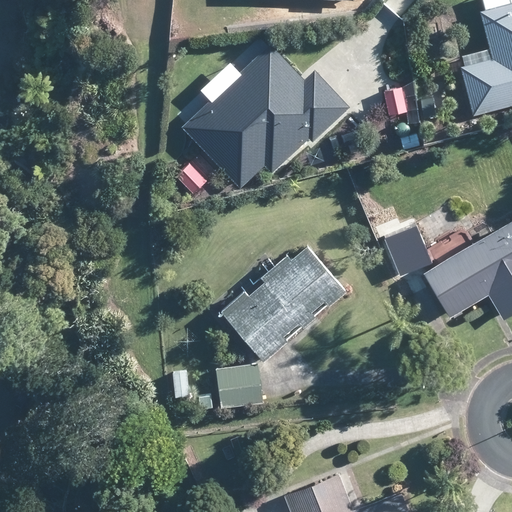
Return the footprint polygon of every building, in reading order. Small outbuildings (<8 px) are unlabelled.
[(511,5),(484,12),(496,61),(465,68),(476,114),(511,105),(511,5)] [(308,82),(275,46),(187,128),(242,188),(267,165),(274,172),(307,141),(309,144),(350,107),(318,72),(308,82)] [(413,110),(408,88),(386,93),(391,115),(413,110)] [(483,145),(496,143),(494,132),(480,134),(481,142),(483,142),(483,145)] [(430,219),(429,227),(436,231),(443,228),(443,220),(437,215),(430,219)] [(428,273),(452,312),(495,286),(511,314),(511,223),(495,233),(476,245),(428,273)] [(434,261),(429,248),(420,225),(389,237),(402,273),(405,272),(429,263),(434,261)] [(306,327),(318,317),(320,315),(316,311),(327,301),(332,307),(350,291),(311,246),(297,258),(293,253),(278,267),(265,277),(269,281),(253,295),(249,291),(225,312),(267,362),(293,340),(289,335),(303,323),(306,327)] [(266,402),(266,399),(261,364),(219,370),(225,407),(266,402)] [(191,394),(189,371),(177,372),(178,395),(191,394)] [(201,395),(203,408),(213,406),(212,394),(201,395)] [(412,511),(405,492),(363,509),(358,511),(342,475),(288,497),(294,511),(412,511)]
